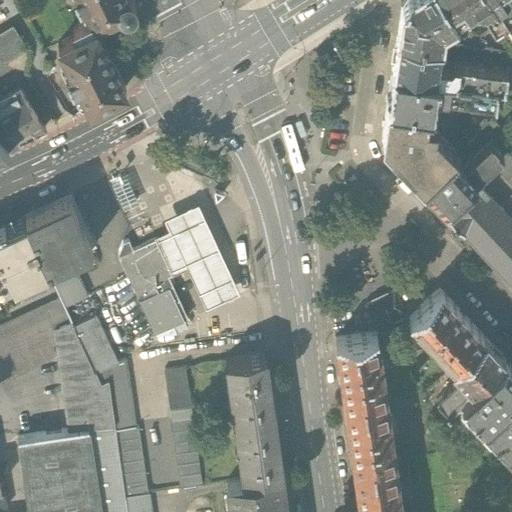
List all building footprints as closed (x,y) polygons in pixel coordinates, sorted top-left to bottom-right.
[(80,0),(90,20),(93,27),(94,27),(122,12),(123,13),(127,15),(131,15),(135,14),(137,11),(139,7),(138,3),(136,0),(80,0)] [(402,0),(397,35),(439,41),(450,42),(452,27),(450,22),(456,17),(444,0),(402,0)] [(494,0),(444,0),(456,17),(457,19),(468,12),(467,11),(477,4),(485,5),(484,11),(493,26),(506,17),(494,0)] [(511,0),(494,0),(506,17),(511,27),(511,0)] [(104,46),(94,27),(93,27),(90,20),(71,28),(74,34),(57,42),(68,66),(63,68),(72,87),(77,85),(88,106),(109,97),(123,88),(114,67),(116,61),(110,59),(108,57),(107,54),(109,48),(104,46)] [(11,23),(0,30),(0,55),(2,59),(24,45),(11,23)] [(436,62),(439,41),(397,35),(392,68),(497,84),(503,85),(506,68),(452,60),(449,64),(436,62)] [(494,102),(497,84),(392,68),(387,102),(426,108),(432,109),(435,94),(494,102)] [(0,134),(6,144),(44,127),(19,86),(2,97),(0,93),(0,134)] [(426,108),(387,102),(382,137),(422,181),(453,152),(455,151),(433,127),(434,122),(424,120),(426,108)] [(453,152),(422,181),(444,204),(501,150),(491,139),(463,164),(453,152)] [(501,150),(444,204),(511,276),(511,153),(505,147),(501,150)] [(67,196),(23,215),(47,266),(69,256),(90,246),(67,196)] [(153,234),(154,237),(156,236),(172,271),(185,265),(204,305),(221,298),(238,290),(208,225),(197,202),(175,211),(164,216),(168,227),(153,234)] [(47,266),(23,215),(0,225),(0,294),(49,272),(47,266)] [(182,318),(186,316),(166,274),(172,271),(156,236),(154,237),(132,247),(127,238),(122,240),(117,252),(153,332),(154,331),(156,335),(176,333),(187,328),(182,318)] [(49,272),(62,300),(64,304),(86,294),(69,256),(47,266),(49,272)] [(449,364),(482,335),(437,286),(408,314),(406,316),(449,364)] [(365,300),(379,329),(394,327),(406,316),(408,314),(391,287),(383,288),(365,300)] [(62,300),(0,327),(0,379),(56,354),(52,330),(71,321),(64,304),(62,300)] [(107,379),(125,511),(150,511),(138,426),(135,426),(125,361),(116,363),(94,314),(73,323),(99,382),(107,379)] [(125,511),(107,379),(99,382),(73,323),(71,321),(52,330),(56,354),(67,429),(18,438),(27,511),(125,511)] [(337,338),(346,404),(387,399),(377,332),(337,338)] [(444,411),(459,397),(502,357),(482,335),(449,364),(463,380),(458,384),(454,379),(434,398),(444,411)] [(224,359),(233,419),(273,413),(264,353),(224,359)] [(511,366),(502,357),(459,397),(480,421),(482,419),(511,391),(511,366)] [(201,483),(184,365),(163,368),(171,420),(169,420),(179,487),(201,483)] [(511,391),(482,419),(502,445),(504,443),(511,435),(511,391)] [(346,404),(356,466),(396,460),(387,399),(346,404)] [(233,419),(241,478),(281,472),(273,413),(233,419)] [(356,466),(362,511),(403,511),(396,460),(356,466)] [(286,511),(281,472),(241,478),(226,480),(230,511),(286,511)]
